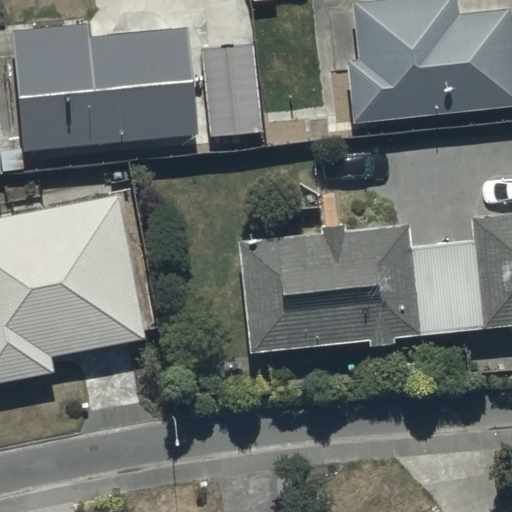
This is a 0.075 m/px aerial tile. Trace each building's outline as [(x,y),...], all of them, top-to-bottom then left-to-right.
[(317,85),(261,91),(264,119),(318,112),(319,122),(350,119),(351,128),(511,109),(511,24),(510,12),(457,18),(455,0),(388,0),(352,4),(359,60),(347,61),(348,69),(316,72),(317,85)] [(14,35),(25,154),(198,138),(188,31),(87,40),(86,28),(14,35)] [(252,45),(199,50),(208,139),(260,134),(252,45)] [(116,197),(0,219),(0,384),(53,375),(50,359),(143,341),(116,197)] [(237,242),(249,356),(368,344),(368,349),(394,347),(393,341),(509,329),(509,333),(511,332),(511,217),(471,222),(473,242),(409,249),(406,226),(346,232),(346,227),(323,230),(323,234),(237,242)]
